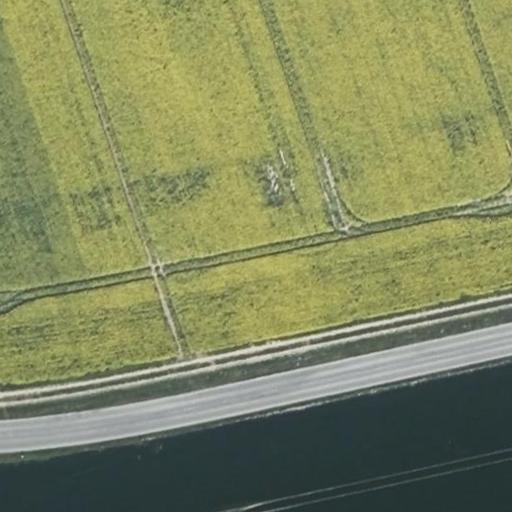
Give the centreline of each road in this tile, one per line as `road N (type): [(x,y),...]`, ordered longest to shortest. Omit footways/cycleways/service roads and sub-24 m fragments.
road 1 (tertiary): [(511,338),(133,419),(0,436)]
road 2 (track): [(511,301),(124,383),(0,398)]
